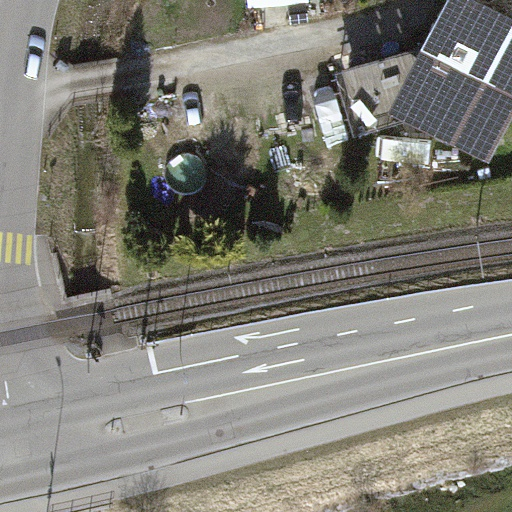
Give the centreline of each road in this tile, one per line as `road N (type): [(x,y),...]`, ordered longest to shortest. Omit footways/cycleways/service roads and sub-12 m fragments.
road 1 (primary): [(511,334),(12,451)]
road 2 (tertiary): [(12,451),(8,251),(24,0)]
